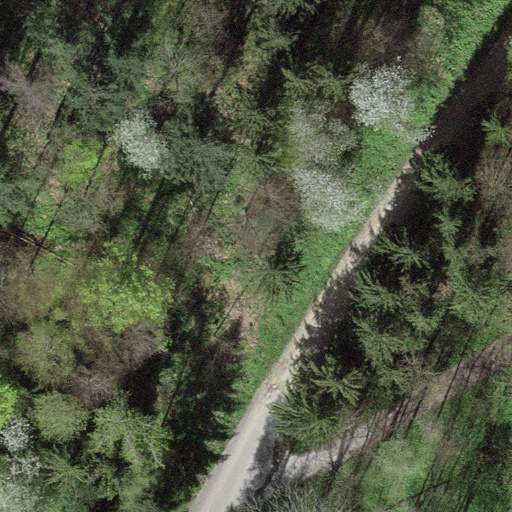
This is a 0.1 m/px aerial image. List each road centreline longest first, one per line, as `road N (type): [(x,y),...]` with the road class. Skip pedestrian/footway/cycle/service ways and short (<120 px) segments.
road 1 (track): [(213,511),(410,192),(511,49)]
road 2 (track): [(511,343),(252,511)]
